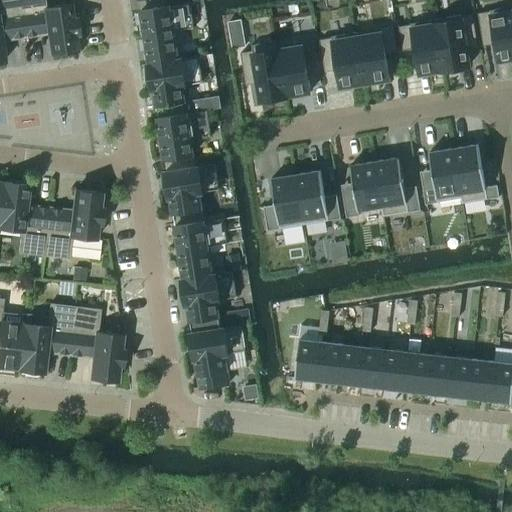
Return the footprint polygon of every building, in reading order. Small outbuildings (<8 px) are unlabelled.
[(0,0),(0,61),(3,61),(0,39),(11,37),(11,39),(24,37),(18,0),(0,0)] [(43,0),(18,0),(24,37),(36,35),(36,34),(47,32),(50,54),(76,50),(74,34),(78,34),(75,18),(71,19),(69,4),(45,8),(43,0)] [(140,10),(149,64),(177,59),(172,31),(193,28),(189,2),(140,10)] [(511,57),(511,6),(489,10),(489,11),(478,13),(482,37),(493,35),(498,60),(511,57)] [(443,70),(468,66),(464,40),(476,38),(472,14),(460,16),(460,15),(435,19),(443,70)] [(398,26),(402,50),(414,48),(418,73),(442,70),(443,70),(435,19),(410,23),(410,24),(398,26)] [(357,37),(356,37),(364,83),(389,78),(385,53),(396,51),(392,27),(380,29),(380,33),(357,37)] [(357,37),(357,32),(331,36),(331,37),(319,39),(323,63),(335,61),(339,87),(364,83),(356,37),(357,37)] [(301,41),(277,45),(285,96),(286,96),(286,95),(310,92),(305,66),(317,64),(313,40),(302,42),(301,41)] [(285,96),(277,45),(277,41),(251,45),(252,50),(240,52),(244,76),(256,74),(260,100),(285,96)] [(149,64),(147,64),(151,90),(153,89),(155,105),(157,117),(185,113),(183,101),(181,85),(202,82),(197,56),(177,59),(149,64)] [(192,154),(191,151),(189,139),(191,138),(210,135),(206,110),(185,113),(157,117),(164,159),(173,158),(175,170),(193,167),(191,155),(192,154)] [(478,143),(453,147),(462,202),(498,196),(497,184),(485,186),(478,143)] [(453,147),(429,151),(433,177),(421,180),(425,203),(460,197),(461,202),(462,202),(453,147)] [(399,156),(374,160),(383,215),(420,209),(416,185),(404,187),(399,156)] [(374,160),(350,164),(354,190),(342,192),(346,216),(358,214),(358,209),(381,205),(383,215),(374,160)] [(175,170),(164,171),(168,197),(170,197),(172,213),(174,225),(202,220),(200,208),(198,192),(219,189),(215,163),(193,167),(175,170)] [(320,169),(296,173),(304,223),(340,217),(336,193),(325,195),(320,169)] [(296,173),(271,177),(275,203),(264,205),(267,229),(304,223),(296,173)] [(18,252),(43,255),(48,207),(36,206),(35,207),(25,206),(27,184),(21,184),(21,182),(7,180),(7,182),(2,181),(0,199),(0,227),(20,230),(18,252)] [(48,207),(43,255),(68,258),(70,236),(95,239),(97,223),(100,224),(102,208),(98,208),(100,193),(74,190),(72,211),(61,210),(61,209),(48,207)] [(202,220),(174,225),(183,278),(211,274),(206,246),(227,243),(223,217),(202,220)] [(187,304),(189,320),(191,332),(219,328),(217,316),(215,300),(236,296),(231,271),(211,274),(183,278),(181,279),(185,304),(187,304)] [(497,291),(496,303),(503,304),(505,292),(497,291)] [(453,292),(452,304),(460,305),(461,293),(453,292)] [(17,369),(18,369),(23,323),(22,323),(22,324),(0,321),(0,314),(2,299),(0,298),(0,366),(17,368),(17,369)] [(409,299),(408,311),(416,312),(417,300),(409,299)] [(56,353),(68,354),(74,306),(49,303),(48,315),(24,312),(23,323),(18,369),(43,372),(45,350),(56,351),(56,353)] [(496,303),(494,315),(502,316),(503,304),(496,303)] [(452,304),(451,316),(459,317),(460,305),(452,304)] [(74,306),(68,354),(81,355),(81,354),(92,355),(90,377),(116,380),(117,365),(121,365),(123,350),(119,349),(121,334),(96,331),(99,309),(74,306)] [(365,307),(363,319),(371,319),(373,307),(365,307)] [(321,310),(320,322),(327,323),(329,311),(321,310)] [(408,311),(406,323),(414,324),(416,312),(408,311)] [(363,319),(362,330),(370,331),(371,319),(363,319)] [(320,322),(318,334),(326,334),(327,323),(320,322)] [(193,358),(195,358),(200,387),(228,383),(223,354),(244,350),(240,325),(219,328),(191,332),(189,333),(193,358)] [(299,339),(295,377),(317,380),(321,341),(299,339)] [(321,341),(317,380),(338,382),(343,344),(321,341)] [(343,344),(338,382),(360,385),(364,346),(343,344)] [(364,346),(360,385),(381,387),(386,349),(364,346)] [(493,361),(489,399),(511,402),(511,393),(511,349),(495,348),(493,361)] [(386,349),(381,387),(403,390),(407,351),(386,349)] [(407,351),(403,390),(424,392),(429,353),(407,351)] [(429,353),(424,392),(446,395),(450,356),(429,353)] [(450,356),(446,395),(467,397),(472,358),(450,356)] [(472,358),(467,397),(489,399),(493,361),(472,358)] [(256,386),(242,388),(245,402),(259,400),(256,386)]
